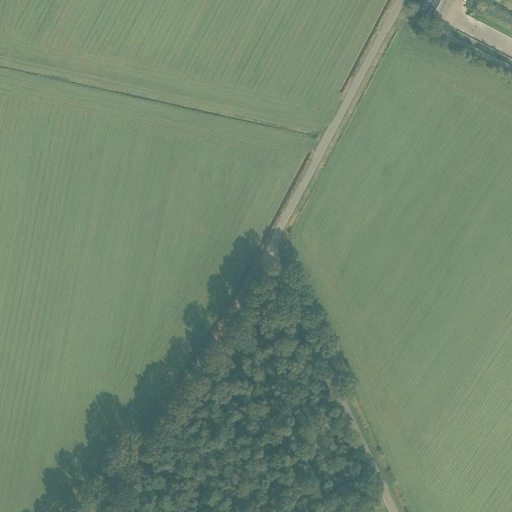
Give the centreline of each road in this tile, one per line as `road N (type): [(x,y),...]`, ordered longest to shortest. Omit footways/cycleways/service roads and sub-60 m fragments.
road 1 (unclassified): [(393,511),(269,248),(400,0)]
road 2 (track): [(92,511),(269,248)]
